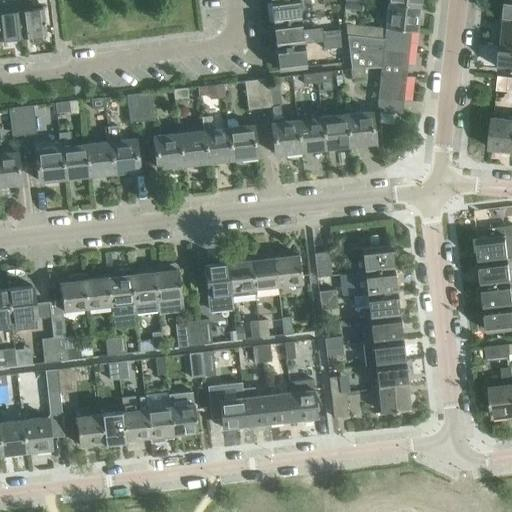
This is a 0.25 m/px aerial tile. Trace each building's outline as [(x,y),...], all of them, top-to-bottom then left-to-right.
[(30,0),(16,0),(18,11),(20,10),(23,36),(47,33),(44,8),(31,9),(30,0)] [(300,19),(299,9),(310,7),(309,0),(271,0),(274,22),(300,19)] [(362,0),(345,0),(344,9),(362,11),(362,0)] [(411,31),(417,31),(420,7),(389,3),(387,27),(411,29),(411,31)] [(0,38),(23,36),(20,10),(18,11),(0,12),(0,38)] [(310,29),(301,30),(300,19),(274,22),(277,46),(302,43),(303,44),(311,42),(310,29)] [(502,43),(511,43),(511,20),(505,20),(502,43)] [(346,25),(348,45),(351,68),(382,67),(378,97),(403,100),(411,31),(411,29),(387,27),(386,29),(346,25)] [(323,41),(340,39),(339,30),(322,32),(323,41)] [(340,39),(323,41),(324,49),(341,47),(340,39)] [(305,66),(303,44),(302,43),(277,46),(280,69),(305,66)] [(511,43),(502,43),(499,68),(511,69),(511,43)] [(364,68),(350,69),(351,78),(365,77),(364,68)] [(317,73),(318,82),(331,81),(329,72),(317,73)] [(318,82),(317,73),(303,75),(304,84),(318,82)] [(511,77),(498,76),(497,90),(511,92),(511,77)] [(269,78),(261,79),(258,80),(261,107),(271,106),(273,122),(271,122),(275,153),(301,150),(297,119),(282,121),(280,105),(272,106),(269,78)] [(261,107),(258,80),(244,81),(248,109),(261,107)] [(222,84),(198,87),(199,96),(224,93),(222,84)] [(187,88),(173,90),(174,99),(188,97),(187,88)] [(139,93),(143,121),(154,120),(151,92),(139,93)] [(143,121),(139,93),(127,95),(130,122),(143,121)] [(105,107),(104,97),(91,99),(92,108),(105,107)] [(377,110),(402,113),(403,100),(378,97),(377,110)] [(70,111),(69,101),(55,103),(56,112),(70,111)] [(22,107),(25,134),(36,133),(33,106),(22,107)] [(25,134),(22,107),(9,108),(12,136),(25,134)] [(375,142),(371,111),(345,114),(349,145),(375,142)] [(296,113),(297,119),(301,150),(325,148),(321,117),(306,118),(305,112),(296,113)] [(381,112),(380,122),(394,124),(395,114),(381,112)] [(321,117),(325,148),(349,145),(345,114),(321,117)] [(212,115),(202,116),(201,116),(203,130),(204,130),(207,161),(232,158),(228,128),(213,129),(212,115)] [(511,150),(511,118),(494,116),(490,148),(511,150)] [(107,126),(109,141),(110,141),(114,172),(139,170),(135,138),(119,140),(118,125),(107,126)] [(254,125),(229,127),(228,128),(232,158),(257,155),(254,125)] [(204,130),(203,130),(180,133),(179,133),(183,164),(207,161),(204,130)] [(64,178),(90,175),(86,143),(70,145),(70,140),(71,140),(70,131),(59,133),(61,146),(64,178)] [(183,164),(179,133),(154,136),(158,167),(183,164)] [(0,139),(0,185),(21,183),(18,151),(2,153),(0,139)] [(86,143),(90,175),(114,172),(110,141),(109,141),(86,143)] [(64,178),(61,146),(36,149),(39,181),(64,178)] [(497,207),(486,208),(487,218),(498,217),(497,207)] [(480,261),(511,257),(511,225),(507,226),(506,226),(489,228),(490,236),(478,237),(480,261)] [(377,235),(369,236),(370,245),(378,244),(377,235)] [(348,253),(349,258),(351,273),(393,268),(390,245),(352,249),(348,253)] [(314,253),(317,276),(331,274),(328,252),(314,253)] [(298,255),(274,258),(273,258),(277,286),(301,284),(298,255)] [(511,257),(480,261),(483,285),(511,282),(511,281),(511,257)] [(253,289),(254,289),(277,286),(273,258),(250,261),(253,289)] [(254,294),(253,289),(250,261),(226,263),(229,292),(230,297),(254,294)] [(182,308),(181,298),(177,266),(174,263),(164,265),(162,268),(162,271),(154,272),(158,309),(159,313),(180,311),(182,308)] [(229,292),(226,263),(203,266),(206,295),(229,292)] [(351,273),(353,297),(395,293),(393,268),(351,273)] [(154,272),(130,274),(134,312),(158,309),(154,272)] [(63,312),(87,309),(84,280),(83,274),(70,275),(67,279),(68,282),(59,283),(63,312)] [(134,312),(130,274),(107,277),(111,306),(112,314),(114,314),(115,326),(132,324),(131,312),(134,312)] [(87,309),(111,306),(107,277),(84,280),(87,309)] [(485,298),(486,308),(486,309),(511,305),(511,293),(511,282),(483,285),(480,285),(478,288),(478,296),(481,298),(485,298)] [(7,289),(10,319),(36,316),(34,303),(32,286),(7,289)] [(0,328),(2,329),(1,320),(10,319),(7,289),(0,289),(0,328)] [(319,301),(336,299),(335,289),(318,291),(319,301)] [(395,293),(353,297),(354,309),(368,307),(370,318),(398,315),(395,293)] [(336,299),(319,301),(320,309),(337,307),(336,299)] [(49,302),(34,303),(36,316),(36,317),(50,315),(49,302)] [(511,305),(486,309),(488,332),(511,329),(511,305)] [(398,315),(370,318),(371,332),(361,333),(363,343),(401,338),(398,315)] [(290,316),(281,317),(283,334),(292,333),(290,316)] [(196,321),(199,344),(211,342),(208,319),(196,321)] [(257,320),(259,337),(269,336),(266,319),(257,320)] [(259,337),(257,320),(249,321),(251,338),(259,337)] [(199,344),(196,321),(185,322),(188,345),(199,344)] [(243,326),(235,327),(236,340),(244,339),(243,326)] [(163,348),(161,332),(151,333),(154,350),(163,348)] [(53,338),(54,353),(55,361),(67,359),(66,350),(65,336),(53,338)] [(114,337),(116,353),(116,354),(125,353),(123,336),(114,337)] [(325,347),(342,345),(341,336),(324,338),(325,347)] [(116,354),(116,353),(114,337),(105,338),(107,355),(116,354)] [(55,361),(54,353),(53,338),(41,339),(44,362),(55,361)] [(363,343),(364,353),(366,366),(375,365),(404,362),(401,338),(363,343)] [(284,342),(285,353),(286,359),(295,358),(293,341),(284,342)] [(259,345),(260,353),(261,362),(271,361),(269,344),(259,345)] [(509,355),(508,344),(485,347),(486,361),(510,358),(510,355),(509,355)] [(261,362),(260,353),(259,345),(252,346),(254,363),(261,362)] [(343,353),(342,345),(325,347),(326,356),(343,353)] [(66,350),(67,359),(81,358),(80,348),(66,350)] [(200,352),(202,376),(215,374),(212,351),(200,352)] [(202,376),(200,352),(189,354),(192,377),(202,376)] [(164,356),(155,357),(157,374),(166,373),(164,356)] [(117,362),(119,379),(128,378),(126,361),(117,362)] [(119,379),(117,362),(108,363),(110,380),(119,379)] [(404,362),(375,365),(378,388),(406,385),(404,362)] [(102,365),(94,366),(95,374),(103,373),(102,365)] [(511,414),(511,375),(511,367),(501,368),(503,385),(489,387),(492,417),(511,414)] [(56,369),(59,393),(71,391),(68,368),(56,369)] [(59,393),(56,369),(45,370),(47,394),(59,393)] [(340,393),(339,393),(337,377),(329,378),(331,394),(340,393)] [(288,381),(289,393),(293,421),(316,418),(311,378),(288,381)] [(241,388),(242,388),(242,382),(232,383),(233,399),(218,401),(221,429),(245,426),(241,388)] [(406,385),(378,388),(381,413),(409,409),(406,385)] [(268,423),(265,396),(255,397),(254,387),(242,388),(241,388),(245,426),(268,423)] [(340,393),(331,394),(334,417),(348,415),(345,392),(339,393),(340,393)] [(268,423),(292,421),(293,421),(289,393),(265,396),(268,423)] [(123,411),(126,440),(149,437),(146,409),(138,410),(136,395),(121,397),(123,411)] [(194,403),(170,406),(173,434),(197,432),(194,403)] [(149,437),(173,434),(170,406),(146,409),(149,437)] [(99,414),(102,442),(126,440),(123,411),(99,414)] [(78,445),(102,442),(99,414),(75,417),(78,445)] [(47,417),(22,420),(25,451),(51,448),(47,417)] [(0,422),(0,441),(1,454),(25,451),(22,420),(0,422)]
